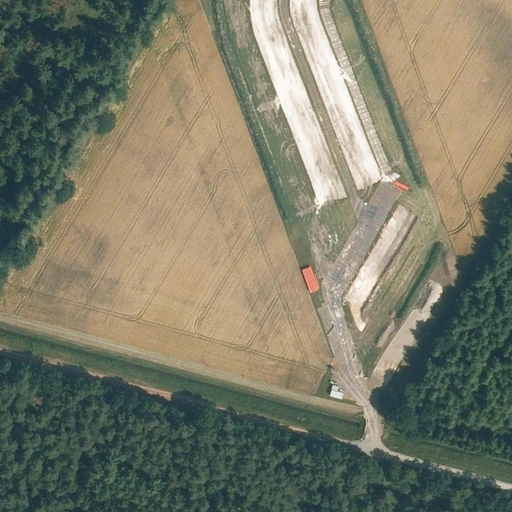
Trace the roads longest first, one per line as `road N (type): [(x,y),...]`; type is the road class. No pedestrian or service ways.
road 1 (track): [(511,484),(0,350)]
road 2 (track): [(366,446),(511,194)]
